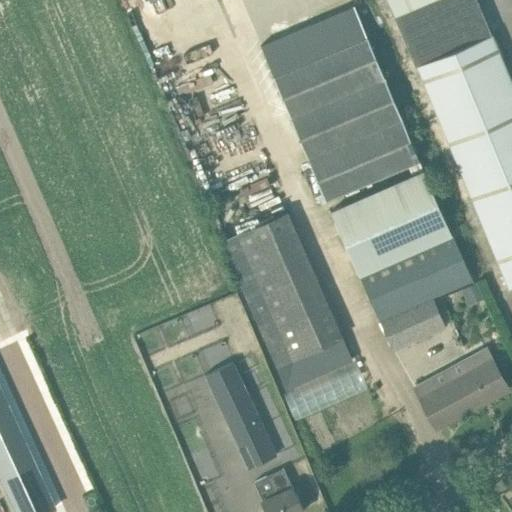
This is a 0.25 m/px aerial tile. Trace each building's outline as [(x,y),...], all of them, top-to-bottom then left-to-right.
[(428,0),(387,0),(394,15),(428,0)] [(511,82),(492,34),(418,65),(509,287),(511,286),(511,82)] [(420,161),(369,36),(274,76),(326,200),(420,161)] [(359,274),(451,234),(423,169),(331,211),(359,274)] [(289,212),(238,234),(258,281),(309,258),(289,212)] [(453,235),(360,275),(379,320),(433,298),(473,281),(453,235)] [(478,282),(462,289),(468,302),(484,295),(478,282)] [(256,341),(236,290),(214,299),(233,350),(256,341)] [(433,298),(379,320),(392,349),(445,325),(433,298)] [(329,304),(278,326),(293,359),(344,337),(329,304)] [(431,380),(416,388),(428,409),(437,427),(508,389),(499,371),(487,350),(466,361),(472,371),(436,390),(431,380)] [(234,361),(206,374),(222,406),(250,466),(277,454),(249,393),(242,378),(234,361)] [(0,387),(0,475),(16,511),(44,511),(55,507),(0,387)] [(255,481),(268,511),(297,511),(303,510),(283,468),(255,481)]
